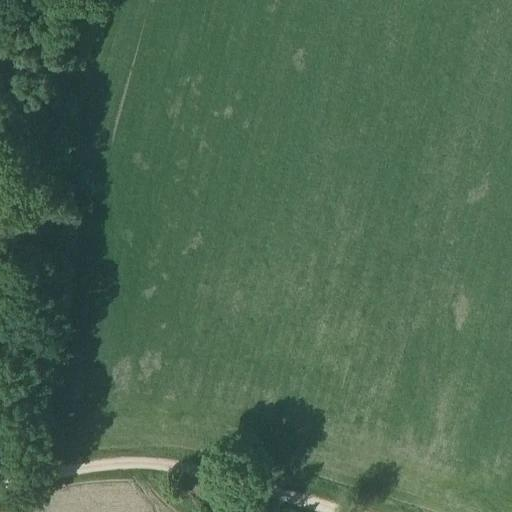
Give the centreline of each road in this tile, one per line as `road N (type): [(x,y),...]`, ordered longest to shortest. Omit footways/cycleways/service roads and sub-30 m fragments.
road 1 (track): [(203,475),(121,463),(0,483)]
road 2 (unclassified): [(341,511),(203,475)]
